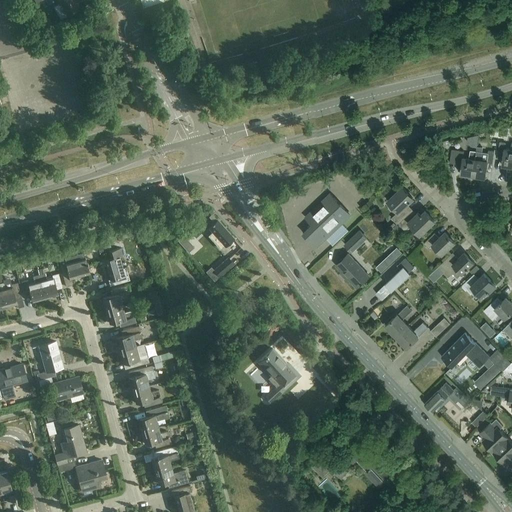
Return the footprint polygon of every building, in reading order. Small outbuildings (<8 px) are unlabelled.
[(24,47),(11,0),(0,0),(0,50),(1,54),(24,47)] [(78,9),(73,0),(54,0),(58,5),(62,3),(68,14),(78,9)] [(511,140),(511,141),(510,149),(504,148),(505,142),(499,141),(497,157),(502,158),(502,165),(511,166),(511,140)] [(472,177),(476,151),(464,149),(463,151),(451,149),(450,163),(456,164),(455,166),(461,167),(460,174),(472,175),(472,176),(472,177)] [(488,152),(476,151),(472,177),(473,177),(473,175),(485,177),(485,170),(491,171),(494,151),(488,150),(488,152)] [(391,218),(397,223),(397,222),(408,211),(404,206),(413,198),(402,186),(387,200),(391,204),(390,206),(396,213),(391,218)] [(305,217),(325,238),(350,214),(330,194),(305,217)] [(420,214),(418,212),(413,216),(408,211),(397,222),(397,223),(405,230),(411,225),(419,234),(434,220),(424,210),(420,214)] [(234,239),(218,221),(214,224),(214,223),(212,225),(213,225),(209,229),(213,233),(209,236),(220,249),(225,245),(226,247),(234,239)] [(352,251),(367,237),(360,229),(345,243),(352,251)] [(454,242),(445,232),(439,237),(434,232),(423,242),(428,248),(433,244),(442,253),(454,242)] [(120,257),(123,256),(121,248),(109,251),(111,259),(105,260),(111,280),(109,280),(110,286),(130,280),(127,267),(124,268),(120,257)] [(464,252),(458,257),(456,260),(451,254),(438,266),(446,276),(451,271),(457,277),(473,262),(464,252)] [(84,253),(72,256),(65,258),(65,257),(59,259),(67,287),(73,285),(71,279),(90,274),(87,265),(88,265),(88,263),(87,263),(84,253)] [(349,253),(336,265),(356,287),(369,275),(349,253)] [(221,277),(235,264),(229,258),(214,271),(221,277)] [(409,272),(414,267),(406,258),(401,263),(403,266),(409,272)] [(409,272),(403,266),(376,292),(382,299),(410,273),(409,272)] [(59,274),(53,275),(53,278),(47,279),(46,273),(40,275),(46,298),(59,295),(57,289),(63,288),(59,274)] [(496,286),(484,273),(478,278),(474,273),(462,285),(466,290),(471,286),(481,296),(487,291),(488,292),(496,286)] [(46,298),(40,275),(34,277),(35,283),(29,285),(28,280),(22,282),(26,296),(32,294),(34,302),(46,298)] [(16,299),(22,297),(18,283),(12,284),(10,279),(4,280),(5,282),(0,283),(0,288),(5,308),(18,304),(16,299)] [(113,296),(103,298),(106,311),(123,306),(121,300),(129,298),(126,285),(111,289),(113,296)] [(511,310),(511,302),(510,301),(506,297),(502,301),(498,296),(484,309),(488,314),(488,315),(489,315),(493,319),(499,313),(504,318),(511,310)] [(396,336),(408,325),(403,319),(413,310),(407,304),(385,325),(396,336)] [(125,313),(123,306),(106,311),(110,323),(120,320),(122,326),(136,322),(133,310),(125,313)] [(436,336),(451,323),(445,317),(431,330),(436,336)] [(511,319),(503,329),(511,338),(511,337),(511,319)] [(413,330),(408,325),(396,336),(406,347),(428,327),(423,321),(413,330)] [(142,338),(139,326),(122,330),(124,336),(116,338),(119,351),(136,347),(134,341),(142,338)] [(489,355),(465,331),(441,355),(451,366),(465,352),(478,366),(489,355)] [(39,346),(46,368),(47,371),(37,374),(39,380),(52,377),(50,371),(63,367),(56,341),(39,346)] [(149,363),(144,344),(136,347),(119,351),(123,364),(125,363),(127,369),(149,363)] [(259,362),(260,362),(280,384),(266,397),(271,403),(300,375),(289,363),(288,364),(273,349),(259,362)] [(511,361),(503,371),(511,371),(511,361)] [(27,380),(24,368),(23,364),(0,369),(0,381),(1,384),(0,384),(0,397),(4,397),(2,388),(27,380)] [(155,379),(153,368),(152,366),(129,372),(131,378),(129,379),(132,391),(149,387),(148,381),(155,379)] [(84,393),(79,376),(54,383),(58,400),(84,393)] [(54,383),(52,377),(39,380),(41,387),(54,383)] [(446,382),(425,403),(432,411),(454,390),(446,382)] [(511,388),(491,385),(490,389),(503,392),(503,393),(509,394),(508,401),(511,401),(511,388)] [(151,393),(149,387),(132,391),(136,404),(144,401),(146,407),(162,403),(159,391),(151,393)] [(148,417),(138,419),(142,432),(159,427),(157,422),(169,418),(165,406),(147,411),(148,417)] [(478,427),(488,415),(484,411),(473,422),(478,427)] [(491,452),(507,437),(499,429),(503,425),(496,418),(491,423),(490,422),(481,431),(486,436),(482,440),(487,445),(486,446),(491,452)] [(86,451),(79,425),(62,430),(66,442),(63,443),(62,445),(65,457),(62,458),(61,454),(55,456),(58,465),(75,460),(73,454),(86,451)] [(160,434),(159,427),(142,432),(145,444),(155,442),(157,448),(172,444),(168,432),(160,434)] [(511,442),(507,437),(491,452),(497,458),(498,457),(503,462),(507,458),(511,463),(511,442)] [(390,473),(362,443),(333,470),(340,478),(359,460),(368,470),(366,472),(378,484),(390,473)] [(177,447),(158,452),(160,457),(152,460),(155,472),(172,467),(170,462),(180,459),(177,447)] [(331,468),(322,458),(313,466),(320,474),(322,472),(324,475),(331,468)] [(75,460),(58,465),(60,472),(77,468),(76,467),(77,467),(75,460)] [(107,478),(104,466),(102,460),(77,467),(76,467),(77,468),(83,492),(102,487),(99,480),(107,478)] [(174,474),(172,467),(155,472),(158,485),(168,482),(170,488),(189,483),(186,471),(174,474)] [(13,490),(7,470),(0,472),(0,485),(2,493),(13,490)] [(194,511),(192,499),(190,493),(192,493),(191,486),(171,492),(173,498),(175,497),(178,511),(194,511)]
